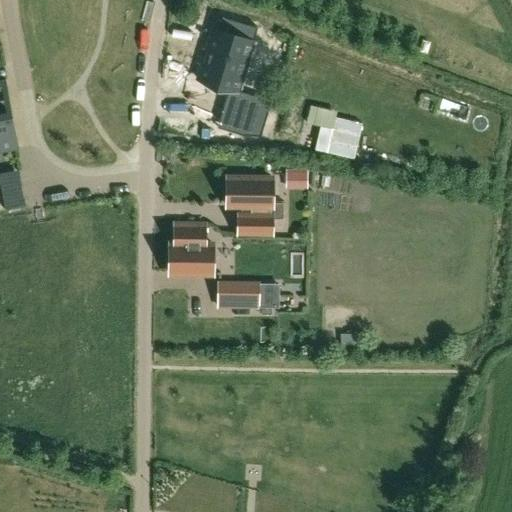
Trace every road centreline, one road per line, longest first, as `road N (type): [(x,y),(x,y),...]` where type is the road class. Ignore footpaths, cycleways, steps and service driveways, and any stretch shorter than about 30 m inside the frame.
road 1 (residential): [(14,0),(49,159),(147,182)]
road 2 (residential): [(144,368),(147,182)]
road 3 (residential): [(147,182),(161,0)]
